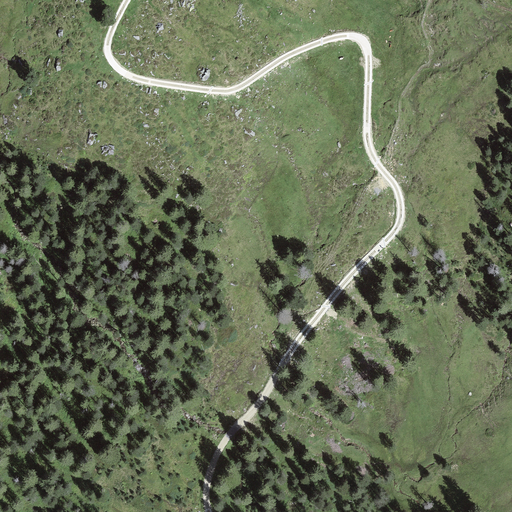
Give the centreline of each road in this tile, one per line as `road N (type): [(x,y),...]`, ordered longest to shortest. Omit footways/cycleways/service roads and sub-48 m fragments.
road 1 (track): [(127,0),(107,40),(108,56),(120,71),(157,83),(225,91),(309,45),(360,39),(368,59),(369,150),(382,170)]
road 2 (track): [(382,170),(400,197),(397,224),(342,282),(221,446),(207,482),(208,511)]
